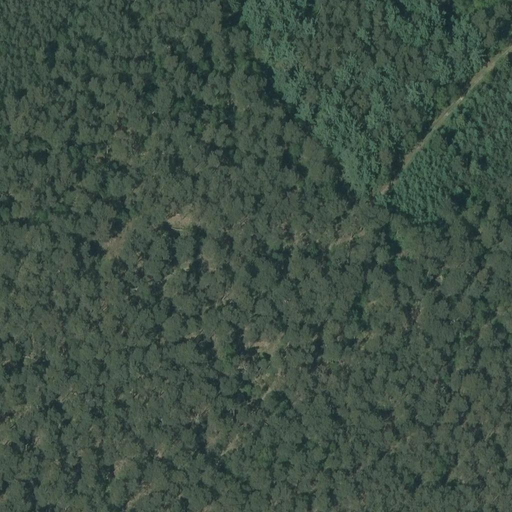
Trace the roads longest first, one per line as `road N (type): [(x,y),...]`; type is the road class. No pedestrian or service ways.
road 1 (track): [(0,360),(84,335),(170,276),(276,260),(356,215)]
road 2 (track): [(0,139),(227,11),(252,11),(270,0)]
road 3 (track): [(274,384),(329,371),(451,317),(511,267)]
road 4 (track): [(221,0),(277,101),(359,212)]
road 5 (track): [(356,215),(511,47)]
road 6 (track): [(274,384),(316,261),(356,215)]
road 7 (track): [(173,511),(274,384)]
road 8 (track): [(382,191),(511,240)]
